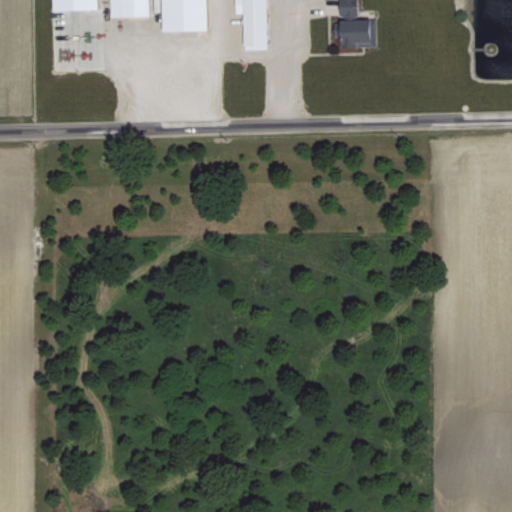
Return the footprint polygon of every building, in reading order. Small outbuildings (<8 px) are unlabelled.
[(58,0),(59,8),(103,7),(102,0),(58,0)] [(112,0),(113,15),(153,14),(153,0),(112,0)] [(212,29),(211,0),(166,0),(167,30),(212,29)] [(246,0),(247,46),(271,46),(270,0),(246,0)] [(378,45),(378,18),(359,18),(359,0),(342,0),(343,21),(337,21),(337,34),(344,34),(344,45),(378,45)]
